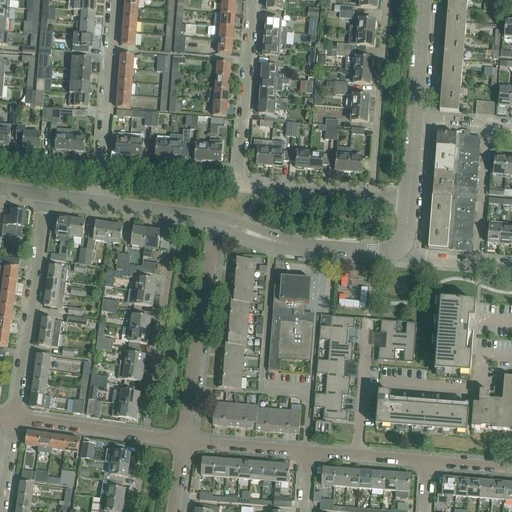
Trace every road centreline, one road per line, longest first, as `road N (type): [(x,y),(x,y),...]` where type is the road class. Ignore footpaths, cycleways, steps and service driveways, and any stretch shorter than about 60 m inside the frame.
road 1 (residential): [(145,435),(177,214)]
road 2 (residential): [(14,417),(45,196)]
road 3 (tertiary): [(183,440),(215,220)]
road 4 (residential): [(388,0),(371,195)]
road 5 (residential): [(405,254),(285,245),(215,220)]
road 6 (residential): [(242,173),(255,0)]
road 7 (residential): [(101,169),(113,0)]
road 8 (residential): [(511,361),(485,359),(482,389),(385,382)]
road 9 (residential): [(367,320),(356,456)]
road 10 (residential): [(371,195),(259,187),(242,173)]
road 11 (residential): [(145,435),(14,417)]
road 12 (residential): [(310,452),(183,440)]
road 13 (residential): [(416,121),(425,0)]
